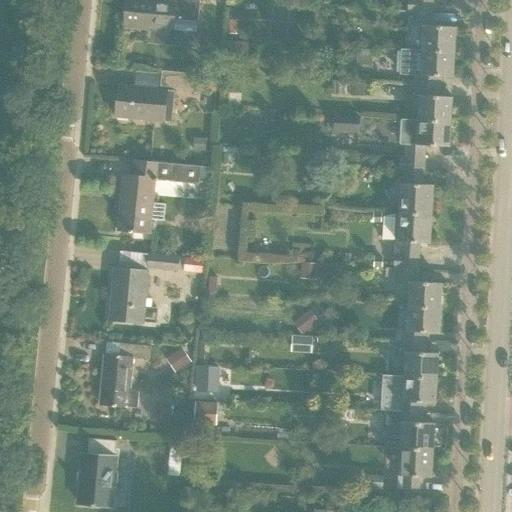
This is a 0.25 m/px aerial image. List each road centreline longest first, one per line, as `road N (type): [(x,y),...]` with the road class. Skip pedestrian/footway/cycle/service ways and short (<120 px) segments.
road 1 (residential): [(32,511),(80,0)]
road 2 (residential): [(453,511),(481,0)]
road 3 (tertiary): [(493,511),(511,140)]
